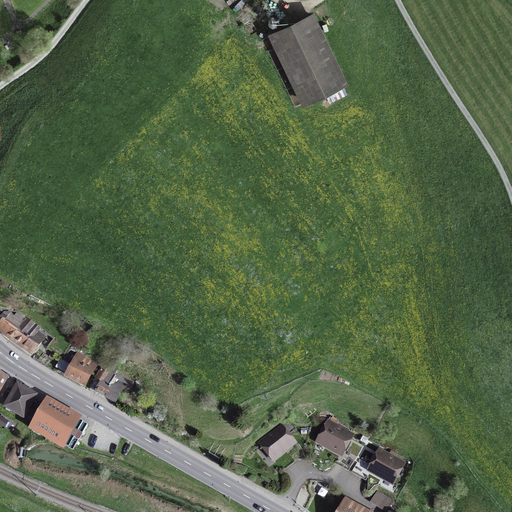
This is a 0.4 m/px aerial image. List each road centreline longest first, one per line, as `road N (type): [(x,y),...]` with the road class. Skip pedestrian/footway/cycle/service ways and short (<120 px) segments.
road 1 (primary): [(0,357),(274,511)]
road 2 (track): [(398,0),(499,171),(511,208)]
